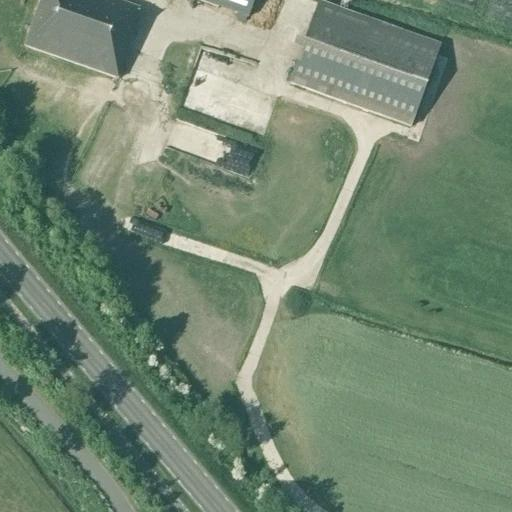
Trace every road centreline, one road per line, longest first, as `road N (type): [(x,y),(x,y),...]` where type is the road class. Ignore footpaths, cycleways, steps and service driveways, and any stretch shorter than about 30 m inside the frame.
road 1 (primary): [(219,511),(0,254)]
road 2 (unclassified): [(0,369),(121,511)]
